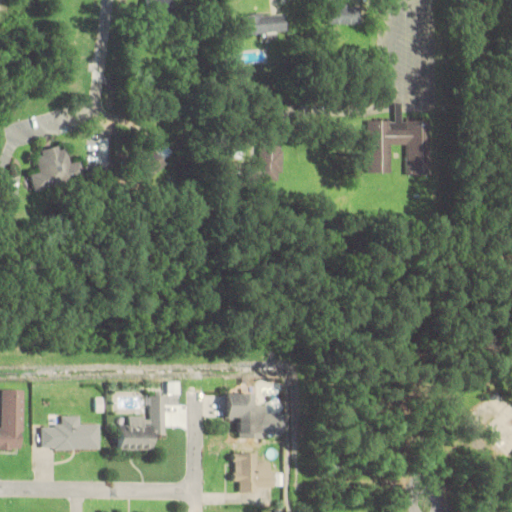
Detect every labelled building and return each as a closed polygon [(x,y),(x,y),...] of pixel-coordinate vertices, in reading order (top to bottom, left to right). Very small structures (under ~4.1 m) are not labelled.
[(171,0),(145,0),(145,14),(172,14),(171,0)] [(358,24),(358,7),(326,7),(326,24),(358,24)] [(243,34),(284,34),(284,14),(243,14),(243,34)] [(406,170),(429,170),(429,119),(404,119),(404,127),(388,127),(388,119),(365,119),(365,170),(387,170),(387,141),(406,141),(406,170)] [(282,140),(261,139),(260,162),(248,162),(248,179),(281,180),(282,140)] [(175,154),(164,142),(155,150),(150,145),(132,162),(147,179),(175,154)] [(30,174),(34,190),(85,179),(81,160),(70,163),(66,145),(36,151),(40,171),(30,174)] [(511,418),(511,401),(501,387),(489,397),(502,414),(488,424),(494,432),(487,437),(505,460),(511,454),(511,418)] [(24,389),(2,389),(1,428),(0,427),(0,448),(21,449),(24,389)] [(252,393),(224,393),(224,425),(265,425),(265,404),(252,404),(252,393)] [(164,435),(164,395),(149,395),(149,417),(128,417),(128,425),(117,425),(117,450),(151,450),(151,435),(164,435)] [(100,449),(100,424),(79,424),(79,415),(61,415),(61,426),(40,426),(40,449),(100,449)] [(239,481),(239,491),(272,490),(271,459),(232,460),(232,481),(239,481)]
